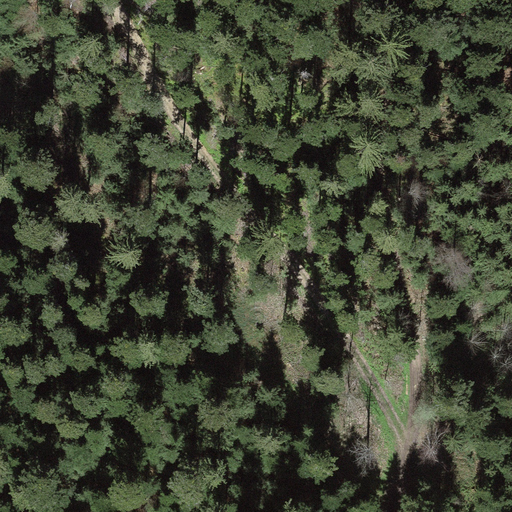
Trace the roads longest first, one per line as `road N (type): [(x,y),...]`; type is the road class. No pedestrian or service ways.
road 1 (track): [(122,0),(206,147),(318,295),(405,458)]
road 2 (track): [(405,458),(420,397),(418,359),(381,127),(410,0)]
